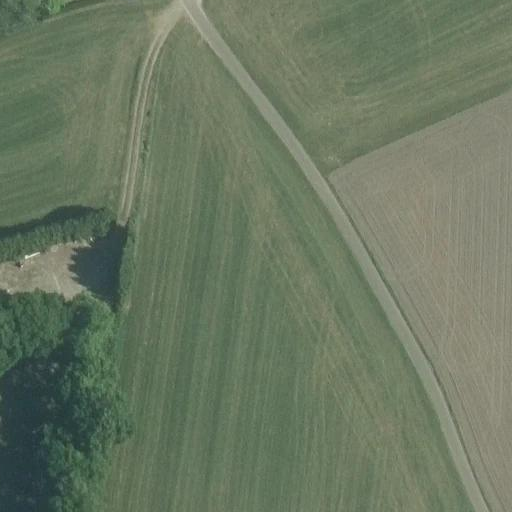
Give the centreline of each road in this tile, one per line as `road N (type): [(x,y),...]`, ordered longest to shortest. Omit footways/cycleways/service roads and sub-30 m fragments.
road 1 (unclassified): [(480,511),(325,199),(183,0)]
road 2 (track): [(177,0),(145,85),(126,198),(105,261)]
